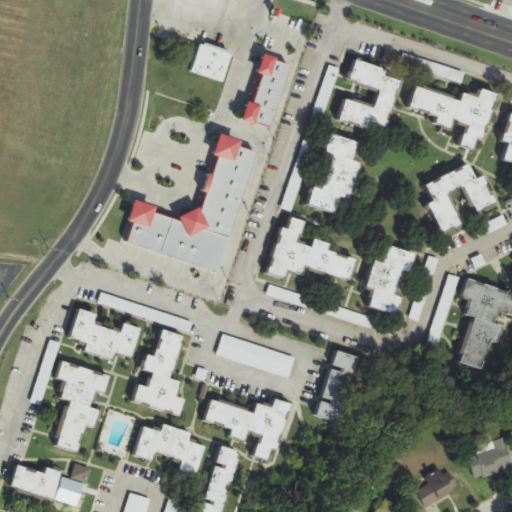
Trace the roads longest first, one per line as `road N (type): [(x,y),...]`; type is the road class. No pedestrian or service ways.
road 1 (residential): [(339,0),(225,325),(73,278),(51,263)]
road 2 (residential): [(0,325),(73,237),(122,149),(137,0)]
road 3 (residential): [(241,295),(386,343),(420,329),(438,272),(452,258),(511,228)]
road 4 (residential): [(332,23),(511,81)]
